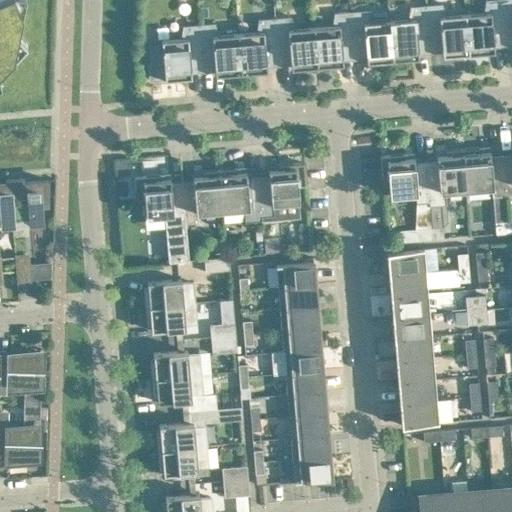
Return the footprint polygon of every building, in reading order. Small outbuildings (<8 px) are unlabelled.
[(6,64),(13,57),(19,23),(20,23),(22,14),(15,0),(0,0),(0,69),(5,64),(6,64)] [(506,46),(501,0),(485,0),(485,1),(483,12),(465,14),(468,53),(494,51),(494,45),(505,44),(505,46),(506,46)] [(511,0),(501,0),(506,46),(507,46),(507,44),(511,43),(511,0)] [(468,53),(465,14),(446,15),(442,5),(442,3),(426,5),(430,53),(431,53),(431,50),(442,49),(442,55),(468,53)] [(430,53),(426,5),(409,6),(409,7),(410,7),(408,19),(389,20),(392,59),(418,57),(418,51),(429,50),(429,53),(430,53)] [(366,10),(350,11),(354,59),(355,59),(355,56),(366,55),(367,61),(373,61),(392,59),(389,20),(388,8),(366,10)] [(354,59),(350,11),(333,13),(333,14),(334,14),(332,25),(313,27),(317,66),(343,63),(342,57),(353,56),(353,59),(354,59)] [(317,66),(313,27),(294,28),(290,18),(291,18),(291,16),(274,18),(279,65),(280,65),(279,62),(290,62),(291,68),(317,66)] [(279,65),(274,18),(257,19),(258,20),(256,31),(237,33),(241,72),(267,70),(266,64),(277,63),(277,65),(279,65)] [(241,72),(237,33),(218,35),(215,24),(215,23),(198,24),(203,72),(204,72),(203,69),(215,68),(215,74),(222,73),(241,72)] [(203,72),(198,24),(182,26),(182,27),(180,38),(161,39),(161,45),(149,46),(149,44),(148,44),(151,79),(191,76),(191,70),(201,69),(202,72),(203,72)] [(511,145),(511,148),(511,152),(501,154),(505,195),(511,194),(511,145)] [(505,195),(501,154),(490,155),(489,147),(480,148),(480,147),(463,149),(466,188),(491,186),(492,196),(505,195)] [(466,188),(463,149),(445,150),(445,151),(436,152),(436,159),(425,160),(429,202),(429,206),(446,204),(445,190),(466,188)] [(429,202),(425,160),(414,161),(413,153),(404,154),(404,153),(380,155),(382,178),(388,178),(389,195),(415,193),(416,203),(429,202)] [(277,165),(268,166),(269,173),(257,174),(261,216),(273,215),(273,205),(299,202),(297,185),(305,185),(303,162),(277,164),(277,165)] [(261,216),(257,174),(246,175),(245,168),(236,169),(236,168),(219,169),(222,209),(243,207),(244,221),(261,220),(261,216)] [(222,209),(219,169),(201,171),(201,172),(192,172),(193,180),(181,181),(185,223),(198,221),(197,211),(222,209)] [(160,174),(134,176),(136,199),(144,199),(145,216),(165,214),(169,262),(188,260),(185,223),(181,181),(170,181),(170,174),(168,174),(160,175),(160,174)] [(21,181),(21,178),(8,179),(12,229),(13,229),(12,219),(30,217),(31,228),(42,227),(39,201),(46,201),(47,179),(21,181)] [(12,229),(8,179),(7,179),(7,182),(0,183),(0,219),(1,220),(2,230),(12,229)] [(508,233),(507,221),(495,222),(496,234),(508,233)] [(443,226),(431,227),(432,239),(444,238),(443,226)] [(432,239),(431,227),(419,228),(420,240),(432,239)] [(425,270),(423,248),(386,251),(388,273),(425,270)] [(485,251),(475,252),(476,266),(487,265),(485,251)] [(469,267),(467,253),(457,253),(458,268),(469,267)] [(27,255),(15,256),(17,280),(29,279),(27,255)] [(230,269),(229,257),(204,259),(205,271),(230,269)] [(275,264),(277,287),(315,283),(313,261),(275,264)] [(488,279),(487,265),(476,266),(477,280),(488,279)] [(470,281),(469,267),(458,268),(459,282),(470,281)] [(427,292),(425,270),(388,273),(390,295),(427,292)] [(247,277),(238,278),(239,290),(248,289),(247,277)] [(147,285),(143,286),(145,306),(194,302),(192,281),(181,282),(181,278),(146,281),(147,285)] [(317,305),(315,283),(277,287),(279,308),(317,305)] [(249,301),(248,289),(239,290),(240,302),(249,301)] [(429,313),(427,292),(390,295),(392,316),(429,313)] [(475,295),(471,296),(465,296),(466,311),(476,310),(475,295)] [(485,295),(479,295),(475,295),(476,310),(487,309),(485,295)] [(196,322),(194,302),(145,306),(147,326),(150,326),(151,330),(185,327),(185,323),(196,322)] [(319,326),(317,305),(279,308),(281,330),(319,326)] [(488,323),(487,309),(476,310),(477,324),(488,323)] [(477,324),(476,310),(466,311),(467,325),(477,324)] [(430,335),(429,313),(392,316),(393,338),(430,335)] [(251,320),(242,321),(243,333),(252,332),(251,320)] [(235,335),(234,322),(209,324),(210,337),(235,335)] [(321,348),(319,326),(281,330),(283,351),(321,348)] [(253,344),(252,332),(243,333),(244,345),(253,344)] [(237,351),(235,335),(210,337),(212,353),(237,351)] [(432,356),(430,335),(393,338),(395,359),(432,356)] [(482,338),(484,352),(494,351),(493,337),(482,338)] [(476,353),(475,338),(464,339),(466,353),(476,353)] [(8,367),(0,366),(0,393),(9,394),(9,386),(24,385),(24,405),(40,405),(41,348),(40,348),(40,352),(8,355),(8,367)] [(321,348),(283,351),(271,352),(273,374),(285,373),(323,369),(321,348)] [(187,350),(152,353),(153,357),(150,358),(151,378),(200,374),(199,353),(187,354),(187,350)] [(495,365),(494,351),(484,352),(485,366),(495,365)] [(477,367),(476,353),(466,353),(467,368),(477,367)] [(434,378),(432,356),(395,359),(397,381),(434,378)] [(247,364),(246,364),(238,364),(239,376),(248,376),(247,364)] [(324,391),(323,369),(285,373),(287,394),(324,391)] [(372,371),(372,390),(388,389),(387,371),(372,371)] [(202,394),(200,374),(151,378),(153,398),(156,398),(157,402),(189,399),(190,411),(217,408),(215,393),(202,394)] [(249,388),(248,376),(239,376),(240,388),(249,388)] [(436,399),(434,378),(397,381),(399,403),(436,399)] [(497,380),(486,381),(487,395),(498,394),(497,380)] [(480,396),(478,381),(468,382),(469,397),(480,396)] [(326,412),(324,391),(287,394),(288,416),(326,412)] [(499,408),(498,394),(487,395),(489,409),(499,408)] [(481,410),(480,396),(469,397),(471,411),(481,410)] [(450,398),(436,399),(399,403),(401,425),(452,420),(450,398)] [(38,461),(40,405),(24,405),(23,426),(8,428),(8,422),(0,421),(0,448),(6,448),(6,458),(4,458),(5,459),(37,457),(36,461),(38,461)] [(242,419),(241,406),(217,408),(218,421),(242,419)] [(258,406),(249,407),(250,419),(259,418),(258,406)] [(328,434),(326,412),(288,416),(290,437),(328,434)] [(260,430),(259,418),(250,419),(251,431),(260,430)] [(193,422),(159,425),(159,429),(156,429),(157,449),(206,445),(205,425),(193,426),(193,422)] [(502,435),(501,424),(486,426),(487,436),(502,435)] [(487,436),(486,426),(470,427),(471,437),(487,436)] [(455,439),(454,428),(438,430),(439,440),(455,439)] [(439,440),(438,430),(423,431),(424,441),(439,440)] [(330,456),(328,434),(290,437),(292,459),(330,456)] [(208,466),(206,445),(157,449),(159,470),(162,469),(163,474),(197,471),(197,467),(208,466)] [(262,449),(253,450),(254,462),(263,461),(262,449)] [(332,478),(330,456),(292,459),(294,481),(332,478)] [(264,473),(263,461),(254,462),(255,474),(264,473)] [(247,478),(246,465),(222,467),(223,480),(247,478)] [(249,494),(247,478),(223,480),(224,497),(249,494)] [(511,511),(511,486),(491,488),(492,511),(511,511)] [(492,511),(491,488),(467,490),(468,511),(492,511)] [(468,511),(467,490),(442,492),(444,511),(468,511)] [(444,511),(442,492),(418,494),(418,496),(408,497),(409,511),(444,511)] [(199,493),(165,496),(165,501),(162,501),(162,511),(211,511),(211,496),(199,497),(199,493)]
